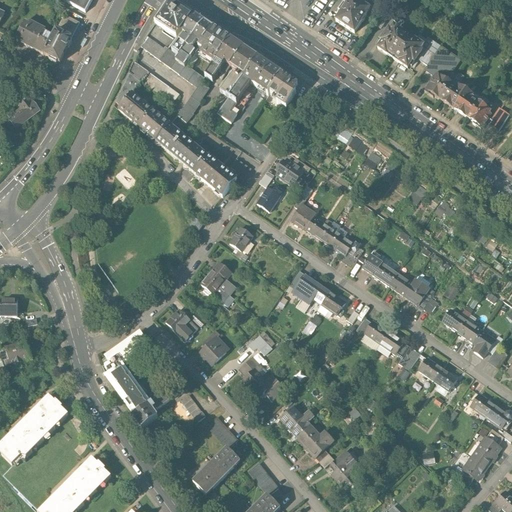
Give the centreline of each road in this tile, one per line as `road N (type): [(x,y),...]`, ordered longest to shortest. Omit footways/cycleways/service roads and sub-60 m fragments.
road 1 (primary): [(225,0),(511,196)]
road 2 (residential): [(234,207),(511,394)]
road 3 (primary): [(0,221),(61,151),(136,0)]
road 4 (residential): [(144,318),(319,511)]
road 5 (secondary): [(76,351),(95,397),(177,511)]
road 6 (primary): [(21,225),(66,168),(100,98)]
road 7 (primary): [(78,87),(42,153),(0,199)]
road 8 (residential): [(144,318),(185,277),(222,221)]
